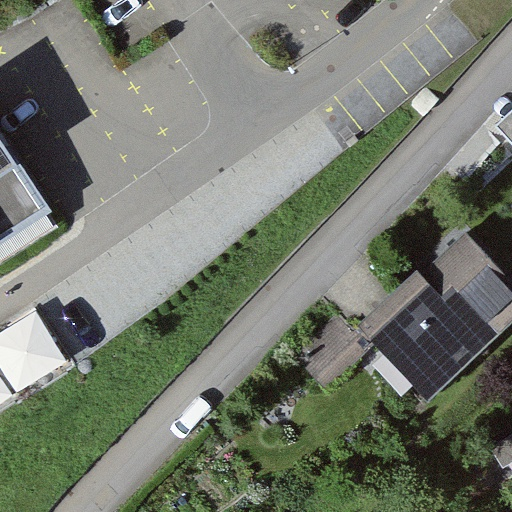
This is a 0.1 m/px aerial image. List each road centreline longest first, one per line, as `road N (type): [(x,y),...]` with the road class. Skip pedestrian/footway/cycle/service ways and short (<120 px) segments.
road 1 (residential): [(511,57),(86,511)]
road 2 (residential): [(419,0),(0,305)]
